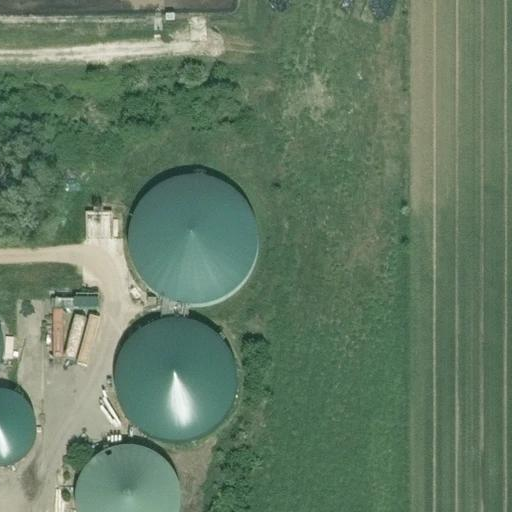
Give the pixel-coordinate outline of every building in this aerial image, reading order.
[(130,237),(133,258),(142,276),(157,291),(176,301),(197,304),(217,300),(236,290),(251,274),(259,253),(260,231),(254,210),(241,192),(223,179),(202,173),(180,175),(160,184),(144,198),(134,216),(130,237)] [(85,311),(109,309),(108,298),(84,299),(85,311)] [(59,311),(70,311),(71,364),(104,363),(104,318),(98,318),(98,311),(83,311),(83,301),(59,301),(59,311)] [(69,358),(69,312),(60,312),(60,358),(69,358)] [(126,414),(140,428),(157,437),(176,440),(195,437),(214,427),(228,412),(237,392),(238,371),(232,351),(219,334),(201,322),(181,317),(159,319),(140,328),(127,342),(118,359),(115,378),(118,397),(126,414)] [(0,463),(12,461),(23,456),(31,448),(37,437),(39,425),(37,414),(31,403),(22,395),(11,390),(0,388),(0,463)] [(79,511),(182,511),(185,503),(184,486),(177,470),(166,457),(152,448),(135,444),(118,445),(102,452),(88,465),(80,481),(77,499),(79,511)]
